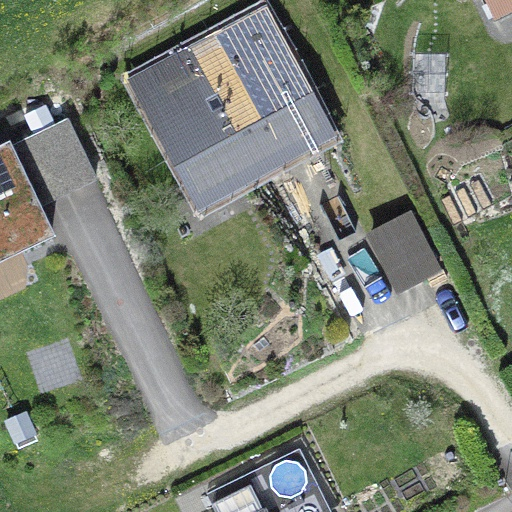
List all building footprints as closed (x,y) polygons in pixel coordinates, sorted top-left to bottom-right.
[(511,0),(488,0),(495,14),(511,5),(511,0)] [(237,181),(320,137),(259,23),(144,85),(192,176),(225,159),(237,181)] [(0,260),(50,237),(8,147),(0,151),(0,260)] [(403,232),(364,253),(390,300),(429,279),(403,232)] [(327,511),(298,451),(208,495),(216,511),(327,511)]
